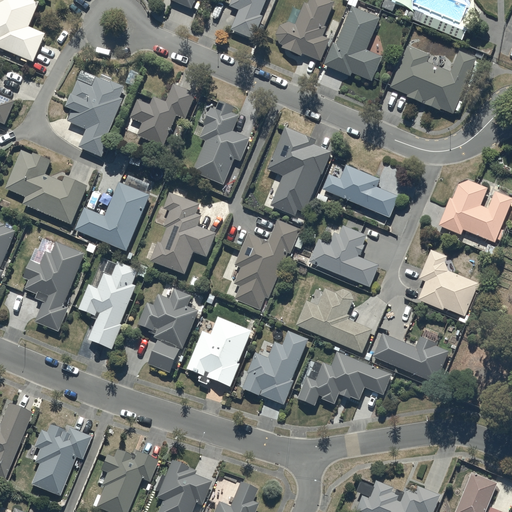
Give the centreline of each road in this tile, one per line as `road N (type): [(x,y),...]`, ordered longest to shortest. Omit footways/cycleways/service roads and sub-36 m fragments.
road 1 (residential): [(117,25),(439,154)]
road 2 (residential): [(317,455),(223,435),(0,356)]
road 3 (residential): [(511,449),(443,431),(317,455)]
